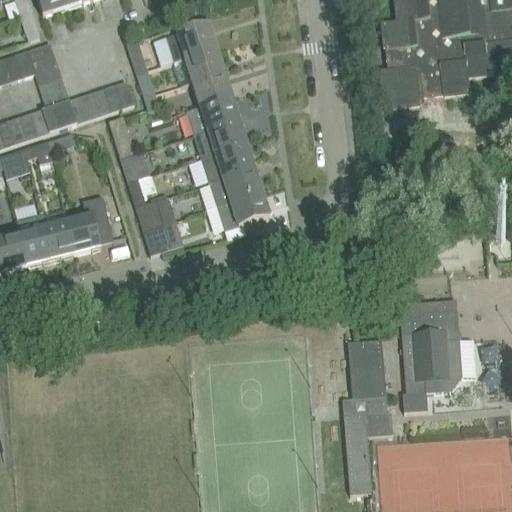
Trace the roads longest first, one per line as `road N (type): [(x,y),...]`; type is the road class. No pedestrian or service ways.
road 1 (residential): [(0,320),(304,243),(325,227),(338,182),(318,0)]
road 2 (residential): [(66,49),(217,0)]
